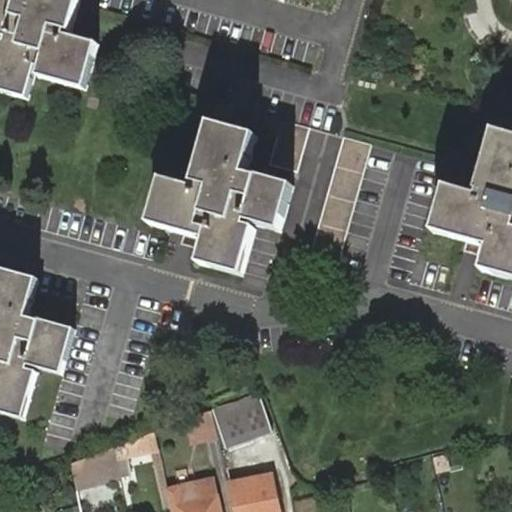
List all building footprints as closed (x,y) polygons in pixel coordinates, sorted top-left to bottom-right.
[(0,92),(29,101),(38,68),(42,69),(40,78),(87,91),(100,46),(67,37),(68,33),(73,34),(82,0),(33,0),(31,0),(0,0),(0,37),(7,40),(6,44),(0,41),(0,92)] [(282,120),(270,165),(298,173),(310,128),(282,120)] [(206,242),(200,265),(244,277),(257,230),(248,227),(248,223),(281,233),(294,187),(261,178),(260,180),(247,176),(259,137),(213,124),(195,186),(198,187),(197,189),(164,180),(151,227),(171,232),(200,240),(206,242)] [(489,249),(483,272),(511,280),(511,136),(495,132),(483,175),(478,193),(480,194),(479,197),(446,187),(434,234),(465,242),(484,247),(489,249)] [(344,137),(311,254),(340,262),(372,145),(344,137)] [(0,414),(26,421),(39,374),(29,371),(30,366),(63,376),(76,331),(42,321),(42,323),(29,320),(40,281),(0,269),(0,414)] [(209,411),(222,450),(269,435),(255,395),(209,411)] [(211,420),(211,417),(186,422),(191,448),(216,443),(215,438),(211,420)] [(128,459),(160,450),(155,432),(113,448),(121,478),(132,476),(128,459)] [(121,478),(113,448),(71,465),(77,491),(122,482),(121,478)] [(231,484),(236,511),(279,511),(272,476),(231,484)] [(177,511),(219,511),(217,498),(212,478),(172,486),(176,506),(177,511)]
